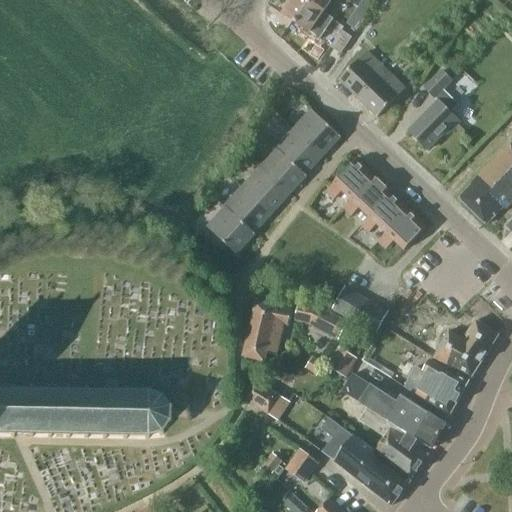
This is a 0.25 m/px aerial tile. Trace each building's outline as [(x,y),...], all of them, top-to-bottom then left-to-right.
[(333,20),(323,13),(304,0),(292,0),(282,15),(309,33),(316,22),(326,29),(333,20)] [(304,0),(323,13),(331,0),(304,0)] [(363,0),(358,8),(368,15),(378,0),(363,0)] [(357,32),(368,15),(358,8),(347,25),(357,32)] [(341,55),(352,39),(342,32),(330,48),(341,55)] [(358,99),(386,70),(367,52),(339,81),(358,99)] [(386,70),(358,99),(377,118),(405,89),(386,70)] [(447,136),(460,123),(451,114),(459,106),(443,90),(452,81),(442,72),(425,89),(438,102),(408,132),(427,151),(444,134),(447,136)] [(291,131),(322,158),(341,138),(311,110),(291,131)] [(305,176),(322,158),(291,131),(275,149),(276,150),(305,176)] [(505,211),(511,203),(511,145),(510,144),(474,181),(475,182),(459,199),(486,226),(502,209),(505,211)] [(307,177),(305,176),(276,150),(256,172),(285,200),(307,177)] [(351,201),(373,177),(356,160),(333,184),(334,184),(325,193),(333,200),(341,192),(351,201)] [(270,216),(285,200),(256,172),(240,190),(270,216)] [(368,217),(391,194),(392,194),(373,176),(373,177),(351,201),(343,210),(351,217),(359,208),(368,217)] [(254,234),(270,216),(240,190),(223,207),(225,209),(254,234)] [(386,234),(408,210),(391,194),(368,217),(369,217),(360,226),(368,233),(376,225),(386,234)] [(255,235),(254,234),(225,209),(207,228),(236,255),(255,235)] [(408,210),(386,234),(378,243),(385,250),(393,241),(404,250),(426,227),(408,210)] [(213,259),(201,251),(192,264),(203,273),(213,259)] [(342,317),(356,294),(345,288),(331,311),(342,317)] [(353,324),(366,300),(356,294),(342,317),(353,324)] [(364,330),(377,306),(366,300),(353,324),(364,330)] [(289,327),(292,312),(255,303),(242,357),(264,363),(266,354),(276,356),(283,325),(289,327)] [(377,306),(364,330),(375,336),(388,313),(377,306)] [(338,340),(348,322),(327,311),(317,328),(338,340)] [(470,380),(498,336),(476,321),(464,340),(449,332),(433,359),(470,380)] [(346,379),(358,360),(339,349),(327,368),(346,379)] [(317,376),(325,366),(313,358),(305,368),(317,376)] [(468,382),(429,360),(422,371),(415,367),(404,388),(426,402),(426,403),(449,416),(468,382)] [(401,397),(397,403),(353,375),(342,392),(367,409),(424,445),(431,450),(444,425),(401,397)] [(277,421),(290,403),(255,382),(244,400),(277,421)] [(117,392),(117,383),(104,383),(104,392),(0,389),(0,434),(145,438),(158,433),(167,422),(167,408),(161,395),(147,392),(117,392)] [(410,481),(428,457),(419,451),(424,445),(367,409),(359,421),(384,439),(374,453),(410,481)] [(391,507),(410,482),(409,481),(329,419),(321,430),(333,439),(322,453),(391,507)] [(319,463),(300,449),(285,469),(305,483),(319,463)] [(272,472),(281,462),(272,453),(263,464),(272,472)] [(291,497),(288,494),(282,500),(285,503),(283,504),(291,511),(305,511),(308,509),(293,495),(291,497)] [(341,511),(329,500),(318,511),(341,511)]
